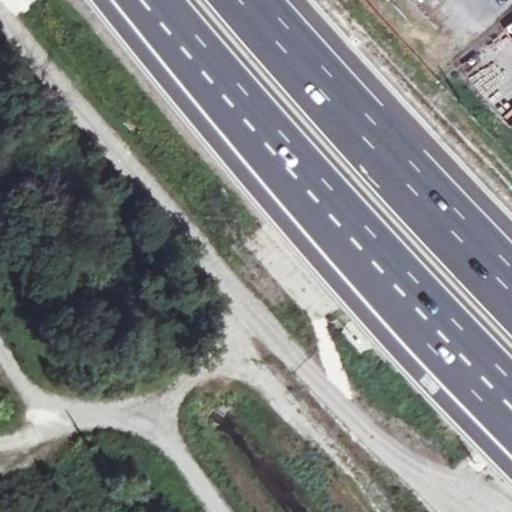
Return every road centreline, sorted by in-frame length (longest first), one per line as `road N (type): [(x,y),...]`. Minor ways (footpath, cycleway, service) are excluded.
road 1 (motorway): [(138,0),(511,413)]
road 2 (track): [(374,511),(288,407),(231,353),(148,396),(0,443)]
road 3 (motorway): [(511,278),(245,0)]
road 4 (track): [(148,396),(219,511)]
